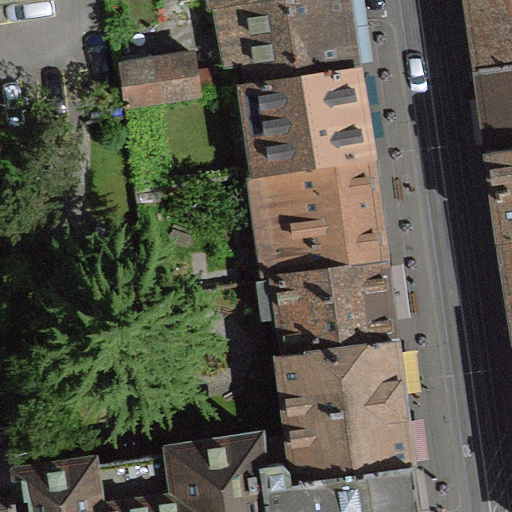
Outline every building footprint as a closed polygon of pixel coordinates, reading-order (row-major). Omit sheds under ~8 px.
[(252,86),(359,71),(347,0),(263,0),(239,3),(252,86)] [(511,0),(469,0),(480,70),(511,65),(511,0)] [(122,66),(129,108),(167,101),(201,97),(198,80),(194,56),(188,57),(122,66)] [(492,154),(511,151),(511,65),(480,70),(492,154)] [(265,171),(371,156),(366,120),(359,71),(252,86),(252,89),(265,171)] [(198,80),(201,97),(210,95),(218,94),(216,78),(198,80)] [(265,171),(252,89),(218,94),(210,95),(215,136),(173,143),(167,101),(129,108),(130,119),(141,192),(254,175),(265,171)] [(505,240),(511,238),(511,151),(492,154),(505,240)] [(269,219),(278,278),(385,263),(371,156),(265,171),(254,175),(258,202),(248,203),(251,221),(269,219)] [(289,358),(397,342),(385,263),(278,278),(278,281),(283,316),(289,358)] [(283,316),(278,281),(261,283),(267,318),(283,316)] [(294,435),(301,481),(413,465),(397,342),(289,358),(283,358),(294,435)] [(301,481),(294,435),(281,437),(259,440),(262,465),(283,462),(292,468),(294,482),(301,481)] [(0,503),(30,499),(26,471),(22,472),(17,437),(0,439),(0,503)] [(259,440),(26,471),(30,499),(31,511),(269,511),(262,465),(259,440)] [(283,462),(262,465),(269,511),(419,511),(418,498),(413,465),(301,481),(294,482),(292,468),(283,462)] [(31,511),(30,499),(0,503),(0,511),(31,511)]
